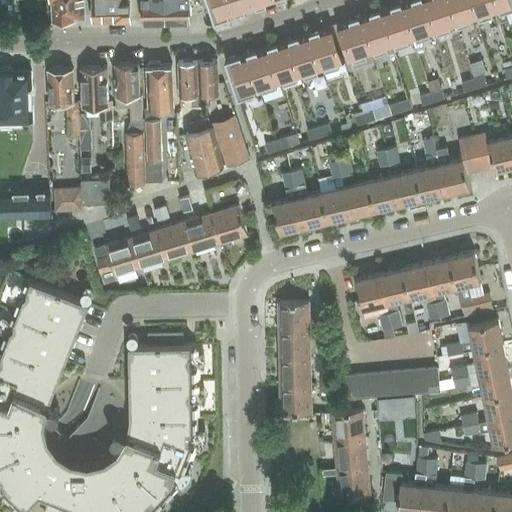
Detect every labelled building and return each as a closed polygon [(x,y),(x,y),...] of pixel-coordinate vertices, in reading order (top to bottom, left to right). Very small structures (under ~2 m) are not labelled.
[(53,0),(54,17),(74,16),(74,15),(85,14),(84,0),(53,0)] [(92,0),(93,20),(113,19),(113,21),(130,21),(129,0),(92,0)] [(141,0),(142,22),(166,22),(165,0),(141,0)] [(165,0),(166,22),(190,21),(189,0),(165,0)] [(207,0),(214,21),(236,14),(231,0),(207,0)] [(231,0),(236,14),(257,7),(254,0),(231,0)] [(414,39),(435,32),(423,0),(403,0),(401,1),(414,39)] [(423,0),(435,32),(456,25),(447,0),(423,0)] [(447,0),(456,25),(477,18),(470,0),(447,0)] [(470,0),(477,18),(498,11),(493,0),(470,0)] [(511,6),(511,0),(493,0),(498,11),(501,20),(510,17),(507,8),(511,6)] [(392,46),(414,39),(401,1),(380,8),(392,46)] [(371,53),(392,46),(380,8),(359,15),(371,53)] [(350,60),(371,53),(359,15),(337,22),(350,60)] [(310,31),(323,69),(344,62),(332,24),(310,31)] [(302,76),(323,69),(310,31),(289,38),(302,76)] [(280,83),(302,76),(289,38),(268,45),(280,83)] [(259,90),(280,83),(268,45),(247,52),(259,90)] [(238,97),(259,90),(247,52),(225,59),(238,97)] [(197,60),(198,105),(205,105),(205,93),(217,93),(217,59),(197,60)] [(481,59),(470,63),(474,74),(485,71),(481,59)] [(190,105),(198,105),(197,60),(178,60),(178,94),(190,94),(190,105)] [(174,106),(172,63),(161,64),(160,61),(149,62),(148,64),(147,64),(148,107),(146,107),(146,119),(147,158),(144,158),(144,160),(145,182),(163,181),(162,159),(162,158),(160,107),(174,106)] [(116,95),(117,105),(131,105),(131,119),(143,118),(143,105),(141,105),(141,94),(139,94),(139,62),(115,63),(116,95)] [(0,121),(33,120),(31,70),(14,70),(11,66),(1,67),(0,68),(0,121)] [(82,106),(99,106),(99,119),(112,118),(111,98),(107,98),(107,66),(81,67),(82,106)] [(73,68),(48,69),(49,101),(67,101),(67,133),(78,133),(78,100),(73,100),(73,68)] [(472,78),(475,88),(487,84),(484,74),(472,78)] [(475,88),(472,78),(462,81),(465,91),(475,88)] [(430,91),(433,101),(445,97),(442,88),(430,91)] [(433,101),(430,91),(420,94),(423,104),(433,101)] [(392,114),(403,110),(400,101),(389,104),(392,114)] [(363,110),(367,121),(377,118),(373,107),(363,110)] [(367,121),(363,110),(354,113),(358,124),(367,121)] [(89,112),(78,112),(79,130),(89,129),(89,112)] [(347,121),(341,123),(342,128),(350,125),(351,123),(348,113),(345,114),(347,121)] [(208,117),(185,123),(188,132),(188,133),(210,126),(208,117)] [(227,163),(249,156),(238,120),(215,127),(227,163)] [(318,126),(321,136),(332,132),(329,122),(318,126)] [(321,136),(318,126),(307,129),(310,139),(321,136)] [(211,127),(190,134),(185,136),(196,173),(223,164),(211,127)] [(143,131),(127,131),(129,182),(145,182),(144,160),(144,158),(143,131)] [(296,133),(276,139),(279,149),(299,142),(296,133)] [(497,168),(490,139),(489,133),(460,139),(464,158),(465,158),(469,174),(497,168)] [(497,168),(511,164),(511,134),(490,139),(497,168)] [(440,164),(437,148),(434,136),(423,139),(429,166),(418,169),(424,197),(448,192),(442,163),(440,164)] [(276,139),(265,143),(268,152),(279,149),(276,139)] [(397,145),(388,147),(391,162),(400,160),(397,145)] [(465,158),(464,158),(451,161),(447,146),(437,148),(440,164),(442,163),(448,192),(472,186),(469,174),(465,158)] [(388,147),(377,149),(380,165),(391,162),(388,147)] [(348,153),(339,155),(344,174),(354,171),(349,157),(348,153)] [(346,185),(344,174),(339,155),(329,157),(337,187),(322,191),(329,219),(352,214),(346,185)] [(90,158),(82,158),(82,172),(90,172),(90,158)] [(329,219),(322,191),(308,194),(301,167),(292,170),(296,186),(298,196),(305,224),(329,219)] [(400,203),(424,197),(418,169),(394,174),(400,203)] [(292,170),(282,173),(286,187),(296,186),(292,170)] [(376,208),(400,203),(394,174),(370,180),(376,208)] [(80,203),(110,202),(110,179),(79,180),(80,203)] [(238,180),(234,186),(242,191),(246,185),(238,180)] [(352,214),(376,208),(370,180),(346,185),(352,214)] [(0,191),(0,212),(0,219),(52,216),(50,188),(0,191)] [(188,195),(181,198),(185,210),(192,208),(188,195)] [(281,230),(305,224),(298,196),(275,201),(281,230)] [(165,205),(154,209),(157,219),(168,216),(165,205)] [(212,214),(221,243),(248,235),(239,206),(212,214)] [(136,214),(126,217),(130,229),(140,226),(136,214)] [(194,251),(221,243),(212,214),(186,221),(194,251)] [(168,259),(194,251),(186,221),(159,229),(168,259)] [(141,267),(168,259),(159,229),(132,237),(141,267)] [(115,274),(141,267),(132,237),(105,245),(108,253),(109,256),(97,259),(100,271),(99,272),(101,278),(115,274)] [(97,256),(108,253),(105,245),(105,244),(95,247),(97,256)] [(450,256),(457,284),(461,301),(462,301),(463,310),(464,310),(464,315),(477,312),(476,307),(492,304),(490,292),(472,296),(469,282),(481,279),(475,250),(450,256)] [(444,287),(457,284),(450,256),(427,261),(440,316),(450,313),(446,298),(444,287)] [(440,316),(427,261),(403,267),(410,295),(425,292),(427,302),(430,318),(440,316)] [(410,295),(403,267),(380,272),(389,310),(387,310),(391,326),(401,324),(394,298),(410,295)] [(380,272),(356,278),(362,306),(363,306),(366,317),(378,314),(378,313),(387,310),(389,310),(380,272)] [(148,332),(148,344),(136,344),(137,361),(139,361),(139,368),(137,381),(137,397),(140,397),(140,404),(138,417),(138,419),(139,418),(139,425),(135,436),(128,433),(127,435),(121,431),(120,430),(119,430),(117,430),(116,430),(115,431),(114,432),(113,433),(112,434),(112,435),(112,436),(112,438),(112,439),(113,440),(114,441),(115,442),(116,442),(118,442),(119,442),(120,442),(122,441),(123,440),(123,441),(119,448),(105,457),(89,461),(73,458),(58,449),(49,435),(45,419),(47,411),(48,411),(48,413),(48,414),(49,415),(50,416),(51,417),(53,417),(54,418),(56,417),(57,417),(58,416),(59,415),(60,414),(60,413),(60,411),(60,410),(60,408),(59,407),(58,406),(57,405),(55,405),(47,404),(48,402),(42,400),(44,387),(47,380),(49,381),(55,367),(58,353),(60,347),(63,347),(68,333),(71,320),(74,313),(76,314),(82,299),(27,277),(24,287),(28,289),(28,294),(23,299),(20,297),(10,321),(14,322),(14,327),(10,332),(6,331),(0,346),(0,355),(1,356),(1,360),(0,361),(0,473),(2,473),(6,481),(2,485),(24,507),(34,497),(48,502),(43,511),(58,511),(61,507),(72,511),(143,511),(146,511),(143,506),(150,499),(155,504),(177,482),(173,478),(176,469),(183,472),(194,443),(191,442),(189,435),(192,432),(197,432),(196,401),(193,401),(190,394),(191,390),(196,390),(195,365),(192,365),(189,359),(191,354),(195,354),(195,343),(183,343),(183,331),(148,332)] [(279,330),(310,329),(309,301),(278,301),(279,330)] [(387,310),(378,313),(378,314),(381,328),(391,326),(387,310)] [(474,348),(503,342),(498,318),(469,323),(473,340),(462,341),(447,343),(448,351),(449,353),(464,350),(475,349),(474,348)] [(280,357),(311,356),(310,329),(279,330),(280,357)] [(453,377),(508,366),(503,342),(474,348),(475,349),(477,362),(467,365),(451,367),(453,377)] [(280,384),(311,384),(311,356),(280,357),(280,384)] [(484,395),(511,389),(511,383),(508,366),(453,377),(456,387),(471,383),(481,381),(484,395)] [(345,400),(440,391),(438,367),(343,376),(345,400)] [(311,384),(280,384),(281,413),(312,412),(311,384)] [(463,425),(511,414),(511,389),(484,395),(487,409),(476,412),(461,414),(463,425)] [(413,396),(378,399),(379,411),(414,408),(413,396)] [(334,439),(365,437),(363,409),(332,411),(332,415),(334,439)] [(511,439),(511,414),(463,425),(466,435),(481,432),(491,430),(494,444),(511,439)] [(337,467),(368,465),(365,437),(334,439),(337,467)] [(468,453),(464,487),(449,486),(446,511),(470,511),(473,488),(475,478),(477,462),(478,454),(468,453)] [(500,469),(511,466),(511,453),(498,457),(500,469)] [(417,472),(416,482),(400,481),(401,473),(386,471),(384,498),(399,499),(397,510),(413,511),(422,511),(425,483),(428,458),(419,457),(419,472),(417,472)] [(428,458),(425,483),(422,511),(446,511),(449,486),(436,484),(436,474),(437,474),(438,459),(428,458)] [(487,463),(477,462),(475,478),(485,479),(487,463)] [(368,465),(337,467),(337,473),(339,495),(370,492),(368,465)] [(495,511),(497,491),(473,488),(470,511),(495,511)] [(511,511),(511,492),(497,491),(495,511),(511,511)]
